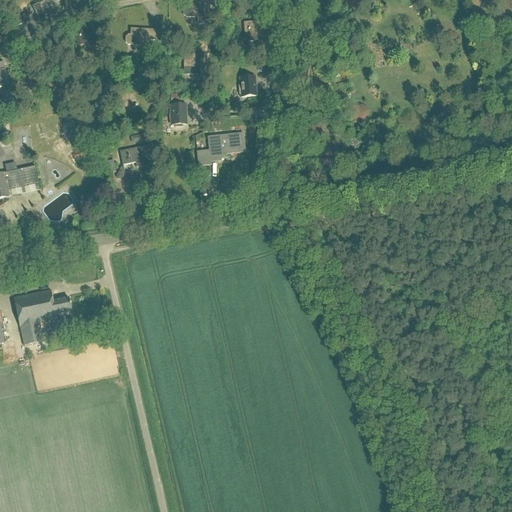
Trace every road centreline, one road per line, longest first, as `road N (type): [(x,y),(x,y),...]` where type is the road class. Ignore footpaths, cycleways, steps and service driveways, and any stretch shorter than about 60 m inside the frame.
road 1 (tertiary): [(511,157),(101,240)]
road 2 (unclassified): [(163,511),(101,240)]
